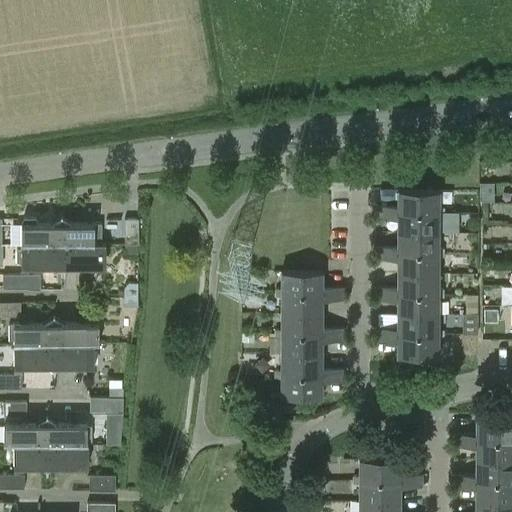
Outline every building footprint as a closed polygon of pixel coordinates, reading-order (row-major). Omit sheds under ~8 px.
[(398,211),(444,211),(444,207),(438,207),(439,190),(398,190),(398,205),(398,211)] [(376,217),(387,217),(387,205),(376,205),(376,217)] [(398,205),(387,205),(387,217),(398,217),(398,231),(438,231),(438,215),(444,215),(444,211),(398,211),(398,205)] [(21,223),(21,244),(61,243),(61,214),(61,218),(52,222),(37,223),(35,218),(23,218),(21,223)] [(62,214),(61,214),(61,243),(101,243),(101,222),(71,222),(62,218),(62,214)] [(124,218),(124,244),(138,244),(138,218),(124,218)] [(398,231),(398,245),(398,252),(444,252),(444,248),(438,248),(438,231),(398,231)] [(61,272),(62,272),(61,243),(21,244),(21,246),(16,249),(16,261),(21,263),(21,265),(52,264),(61,268),(61,272)] [(101,243),(61,243),(62,272),(62,268),(71,264),(96,264),(105,258),(105,243),(101,243)] [(137,256),(137,244),(124,244),(125,256),(137,256)] [(376,258),(387,258),(387,245),(376,245),(376,258)] [(398,245),(387,245),(387,258),(398,258),(398,272),(438,272),(438,256),(444,256),(444,252),(398,252),(398,245)] [(322,292),(322,298),(333,298),(333,286),(322,286),(322,271),(281,271),(281,288),(275,288),(275,292),(322,292)] [(398,272),(398,287),(398,293),(443,293),(443,289),(438,289),(438,272),(398,272)] [(28,288),(40,288),(40,273),(2,273),(2,287),(28,287),(28,288)] [(123,287),(123,296),(137,296),(137,282),(128,282),(123,287)] [(344,286),(333,286),(333,298),(344,298),(344,286)] [(376,299),(387,299),(387,287),(376,286),(376,299)] [(398,287),(387,287),(387,299),(398,299),(398,313),(438,313),(438,297),(443,297),(443,293),(398,293),(398,287)] [(275,308),(275,312),(322,313),(322,298),(322,292),(275,292),(275,296),(281,296),(281,308),(275,308)] [(137,306),(137,296),(123,296),(123,306),(137,306)] [(0,315),(20,316),(20,301),(0,301),(0,315)] [(275,329),(275,333),(322,333),(322,339),(333,339),(333,327),(322,327),(322,313),(275,312),(275,316),(281,316),(280,329),(275,329)] [(398,313),(398,327),(398,334),(443,334),(443,330),(438,330),(438,313),(398,313)] [(13,341),(13,343),(53,343),(53,314),(53,318),(44,322),(13,322),(8,324),(9,340),(13,341)] [(54,314),(53,314),(53,343),(94,342),(98,342),(98,321),(62,322),(54,318),(54,314)] [(344,327),(333,327),(333,339),(344,339),(344,327)] [(376,340),(387,340),(387,327),(376,327),(376,340)] [(398,327),(387,327),(387,340),(398,340),(398,355),(438,355),(438,338),(443,338),(443,334),(398,334),(398,327)] [(254,332),(242,332),(242,341),(254,341),(254,332)] [(280,337),(280,354),(322,354),(322,339),(322,333),(275,333),(275,337),(280,337)] [(94,342),(53,343),(54,372),(54,368),(63,364),(94,363),(94,342)] [(14,364),(21,364),(44,364),(53,368),(53,372),(54,372),(53,343),(13,343),(14,364)] [(275,370),(275,374),(322,374),(322,380),(332,380),(332,368),(322,368),(322,354),(280,354),(280,370),(275,370)] [(0,387),(21,388),(21,364),(14,364),(14,374),(0,373),(0,387)] [(344,368),(332,368),(332,380),(344,380),(344,368)] [(321,410),(322,380),(322,374),(275,374),(275,378),(280,378),(280,394),(271,394),(271,410),(321,410)] [(109,387),(108,396),(122,397),(123,387),(109,387)] [(122,397),(108,396),(89,396),(89,412),(122,412),(122,397)] [(26,401),(4,401),(4,415),(26,415),(26,401)] [(122,413),(106,412),(106,443),(120,443),(122,413)] [(4,443),(14,443),(47,443),(47,414),(46,414),(46,418),(38,422),(4,422),(4,443)] [(51,443),(87,443),(87,441),(92,440),(92,425),(87,424),(87,422),(55,422),(47,418),(47,414),(47,443),(50,443),(51,443)] [(476,439),(511,439),(511,418),(476,418),(476,433),(476,439)] [(454,445),(465,445),(465,433),(454,433),(454,445)] [(476,433),(465,433),(465,445),(475,445),(476,460),(511,460),(511,439),(476,439),(476,433)] [(46,473),(47,473),(47,443),(14,443),(14,465),(24,465),(38,465),(46,469),(46,473)] [(88,443),(87,443),(51,443),(50,443),(47,443),(47,473),(47,469),(55,465),(88,465),(88,443)] [(399,486),(410,486),(410,474),(399,474),(400,459),(359,459),(359,476),(353,475),(353,479),(399,480),(399,486)] [(511,460),(476,460),(476,474),(476,480),(511,480),(511,460)] [(24,473),(24,465),(14,465),(13,473),(24,473)] [(0,487),(24,487),(24,473),(13,473),(0,473),(0,487)] [(89,474),(89,490),(115,490),(115,474),(89,474)] [(421,474),(410,474),(410,486),(421,487),(421,474)] [(454,486),(465,486),(465,474),(454,474),(454,486)] [(476,474),(465,474),(465,486),(475,487),(475,501),(511,500),(511,480),(476,480),(476,474)] [(399,480),(353,479),(353,484),(359,483),(358,500),(399,500),(399,486),(399,480)] [(398,511),(399,500),(358,500),(358,511),(398,511)] [(511,511),(511,500),(475,501),(475,511),(511,511)] [(86,511),(114,511),(115,502),(87,502),(86,511)]
